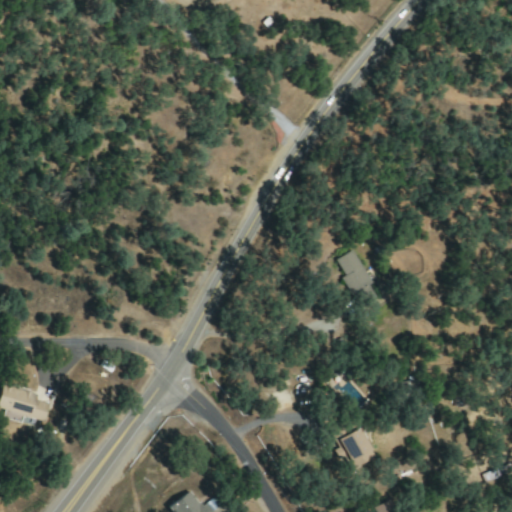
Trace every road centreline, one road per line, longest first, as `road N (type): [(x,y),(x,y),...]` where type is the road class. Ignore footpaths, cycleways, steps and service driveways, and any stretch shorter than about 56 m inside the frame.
road 1 (secondary): [(163,379),(316,123),(420,0)]
road 2 (residential): [(275,511),(216,428),(163,379)]
road 3 (residential): [(171,361),(118,347),(0,340)]
road 4 (secondary): [(63,511),(163,379)]
